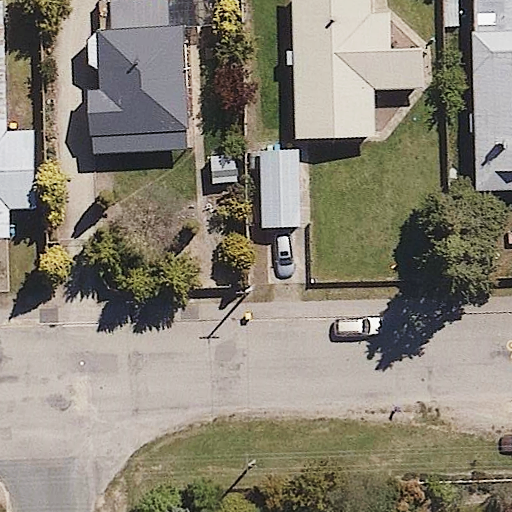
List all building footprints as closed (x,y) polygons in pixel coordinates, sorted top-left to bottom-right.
[(102,140),(198,137),(195,24),(179,24),(178,0),(177,0),(115,2),(116,30),(99,30),(102,140)] [(375,14),(374,0),(297,0),(299,140),(382,139),(382,94),(429,94),(429,41),(387,41),(387,14),(375,14)] [(511,0),(473,0),(478,191),(511,189),(511,0)] [(0,258),(34,258),(29,16),(0,16),(0,258)] [(307,147),(266,146),(265,228),(306,228),(307,147)]
